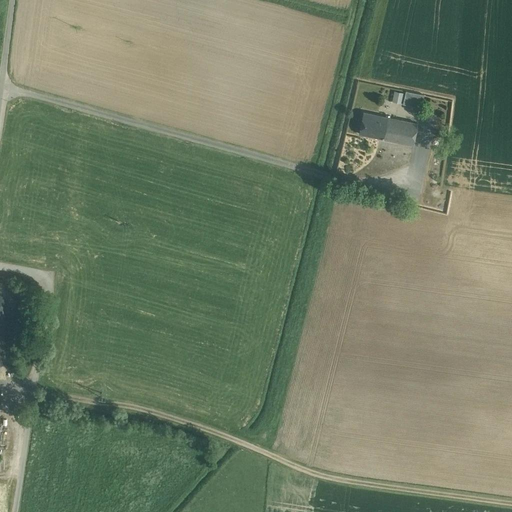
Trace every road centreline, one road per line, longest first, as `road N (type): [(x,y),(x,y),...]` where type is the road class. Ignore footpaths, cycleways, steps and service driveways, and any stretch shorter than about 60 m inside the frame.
road 1 (track): [(511,504),(314,475),(162,414),(33,395)]
road 2 (unclassified): [(14,511),(52,276),(0,269)]
